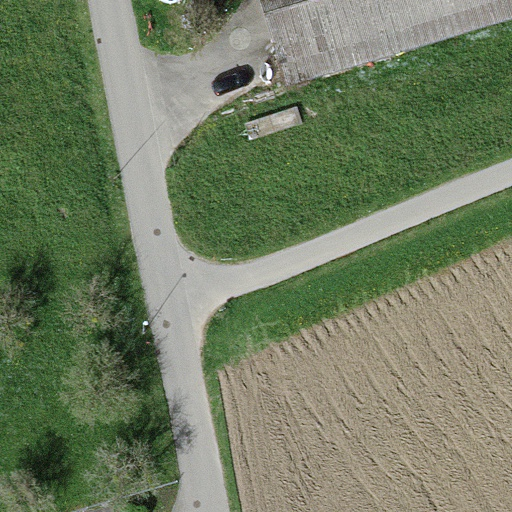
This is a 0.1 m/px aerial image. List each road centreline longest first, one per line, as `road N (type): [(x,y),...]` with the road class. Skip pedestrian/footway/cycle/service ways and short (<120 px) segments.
road 1 (residential): [(180,323),(511,176)]
road 2 (residential): [(180,323),(120,0)]
road 3 (residential): [(215,511),(180,323)]
